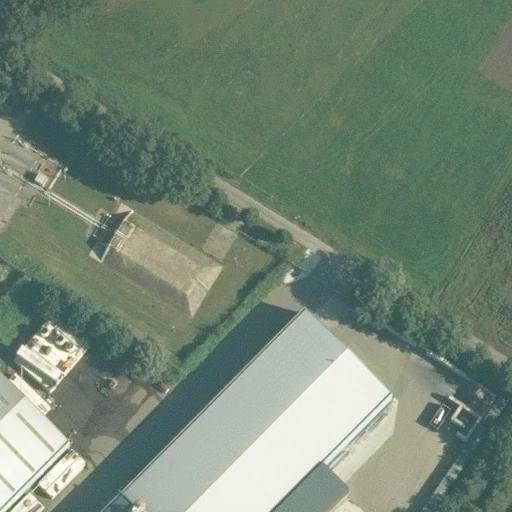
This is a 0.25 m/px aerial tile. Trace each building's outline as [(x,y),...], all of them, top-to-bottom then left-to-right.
[(0,93),(2,95),(0,97),(0,102),(11,110),(19,98),(0,85),(0,93)] [(99,261),(191,318),(224,266),(131,209),(99,261)] [(120,499),(107,511),(281,511),(322,471),(389,404),(301,317),(120,499)] [(0,380),(0,511),(5,511),(69,449),(54,434),(0,380)] [(331,511),(348,495),(322,471),(281,511),(331,511)]
